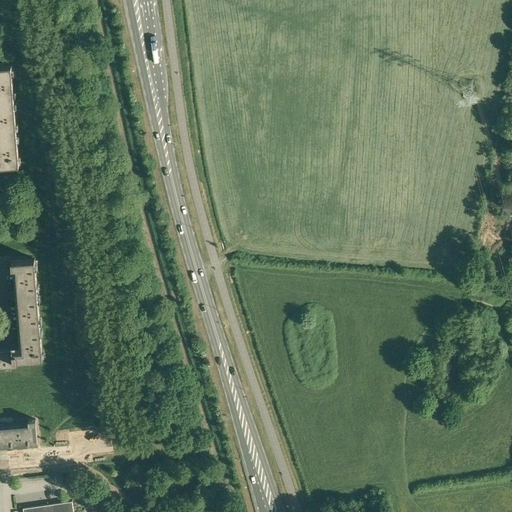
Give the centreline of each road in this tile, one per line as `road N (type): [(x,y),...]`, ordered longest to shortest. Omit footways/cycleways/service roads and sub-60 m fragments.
road 1 (primary): [(281,511),(194,263)]
road 2 (primary): [(194,263),(263,511)]
road 3 (primary): [(128,0),(180,216)]
road 4 (primary): [(180,216),(147,0)]
